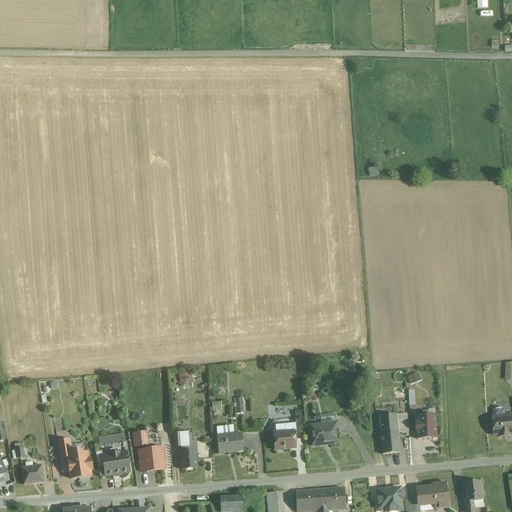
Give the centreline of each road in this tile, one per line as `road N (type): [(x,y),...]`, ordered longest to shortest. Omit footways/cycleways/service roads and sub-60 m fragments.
road 1 (residential): [(511,459),(0,502)]
road 2 (track): [(511,55),(0,51)]
